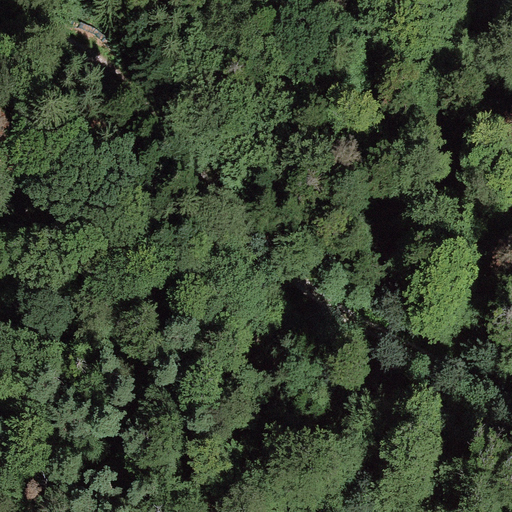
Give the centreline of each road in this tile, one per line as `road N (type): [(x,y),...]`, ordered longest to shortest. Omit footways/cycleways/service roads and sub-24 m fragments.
road 1 (track): [(511,413),(298,292),(238,209),(101,72),(44,35),(0,31)]
road 2 (track): [(0,162),(73,212),(130,284),(192,376),(259,511)]
